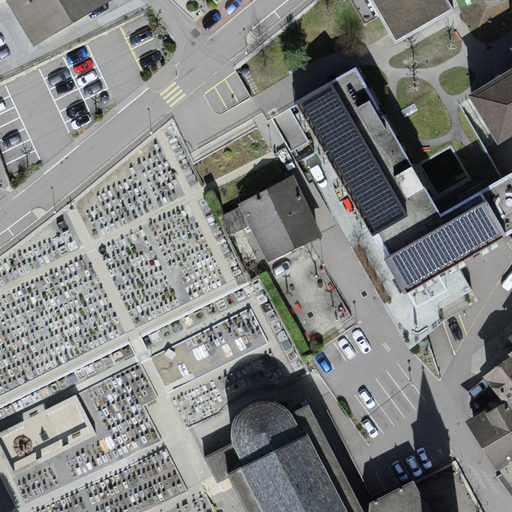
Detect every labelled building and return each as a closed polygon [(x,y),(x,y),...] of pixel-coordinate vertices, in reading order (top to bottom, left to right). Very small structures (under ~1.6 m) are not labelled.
[(104,0),(10,0),(35,41),(104,0)] [(447,0),(372,0),(399,45),(455,13),(447,0)] [(511,47),(511,65),(472,89),(500,139),(511,132),(511,44),(510,45),(511,47)] [(440,214),(352,66),(295,100),(374,233),(408,290),(456,262),(502,235),(511,228),(511,176),(510,173),(440,214)] [(292,176),(241,202),(270,260),(322,233),(292,176)] [(511,228),(502,235),(511,248),(511,228)] [(477,301),(456,262),(408,290),(374,233),(351,245),(411,349),(443,321),(477,301)] [(511,358),(510,356),(481,377),(505,402),(511,410),(511,358)] [(236,444),(205,460),(218,485),(230,479),(246,511),(462,511),(461,508),(453,511),(431,511),(421,491),(378,511),(369,511),(315,404),(295,414),(278,402),(253,406),(237,423),(236,444)] [(511,410),(505,402),(469,421),(498,471),(511,461),(511,410)] [(511,461),(498,471),(511,489),(511,461)]
